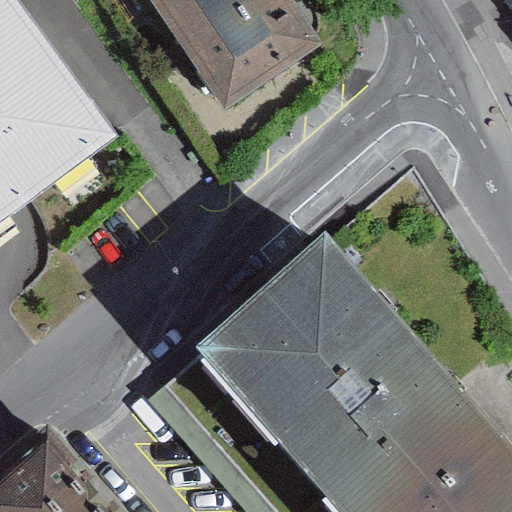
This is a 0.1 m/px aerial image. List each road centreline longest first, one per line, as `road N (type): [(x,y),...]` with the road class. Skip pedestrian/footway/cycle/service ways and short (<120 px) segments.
road 1 (residential): [(0,430),(434,66)]
road 2 (residential): [(511,203),(434,66)]
